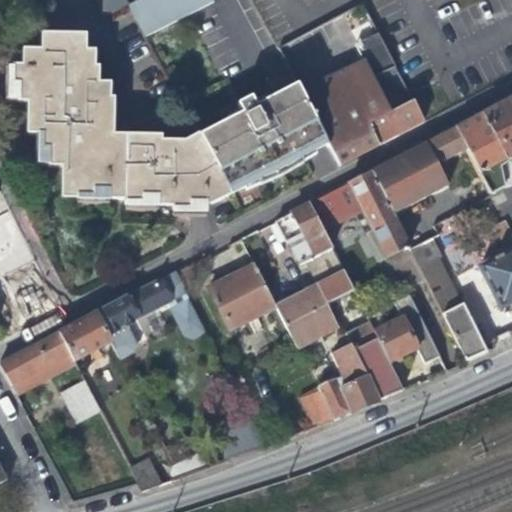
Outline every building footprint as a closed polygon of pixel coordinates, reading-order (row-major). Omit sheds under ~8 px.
[(19,0),(39,39),(63,26),(49,0),(19,0)] [(93,0),(97,8),(98,8),(113,0),(93,0)] [(127,7),(123,0),(113,0),(98,8),(103,19),(127,7)] [(144,0),(128,8),(132,17),(144,38),(190,14),(211,3),(209,0),(144,0)] [(81,40),(39,39),(37,57),(19,55),(17,71),(7,70),(6,86),(11,86),(10,101),(27,103),(26,134),(33,134),(38,134),(37,148),(43,149),(42,166),(59,166),(59,198),(89,198),(90,190),(105,191),(105,198),(116,198),(121,199),(120,203),(141,204),(141,197),(156,198),(156,204),(173,205),(189,206),(209,206),(220,200),(231,195),(201,140),(192,146),(184,150),(155,150),(155,144),(106,143),(101,143),(103,134),(106,135),(107,104),(99,104),(100,88),(92,88),(93,72),(85,72),(86,55),(81,55),(81,43),(81,40)] [(299,96),(326,146),(327,147),(337,166),(353,158),(374,147),(367,132),(390,121),(373,78),(394,70),(378,39),(356,50),(363,66),(299,96)] [(0,84),(0,100),(10,101),(11,86),(6,86),(7,70),(1,70),(0,84)] [(313,155),(327,147),(326,146),(303,103),(299,96),(295,88),(283,94),(254,109),(249,101),(235,109),(240,117),(199,137),(201,140),(231,195),(232,197),(259,183),(260,187),(281,179),(299,166),(298,163),(313,155)] [(511,155),(511,99),(510,101),(480,116),(503,160),(511,155)] [(415,109),(367,132),(374,147),(423,122),(415,109)] [(504,162),(503,160),(480,116),(468,123),(454,130),(465,151),(477,175),(483,185),(489,196),(511,184),(511,183),(511,176),(506,164),(504,162)] [(465,151),(454,130),(424,145),(433,159),(437,160),(444,162),(456,156),(465,151)] [(31,165),(42,166),(43,149),(37,148),(38,134),(33,134),(31,165)] [(404,156),(386,165),(385,173),(401,203),(408,207),(446,187),(424,145),(404,156)] [(386,165),(369,174),(390,215),(391,216),(408,207),(401,203),(385,173),(386,165)] [(400,291),(423,281),(417,270),(408,252),(391,216),(390,215),(369,174),(347,185),(363,218),(400,291)] [(511,186),(511,184),(489,196),(490,199),(503,224),(511,239),(511,186)] [(347,185),(308,206),(323,236),(345,226),(363,218),(347,185)] [(0,250),(21,241),(0,200),(0,250)] [(188,217),(189,206),(173,205),(172,217),(181,217),(188,217)] [(297,267),(298,266),(330,250),(323,236),(308,206),(274,223),(297,267)] [(498,311),(511,304),(511,239),(503,224),(493,229),(501,243),(507,255),(480,268),(477,269),(485,285),(498,311)] [(431,241),(408,252),(417,270),(437,260),(440,258),(431,241)] [(474,257),(480,268),(507,255),(501,243),(475,257),(474,257)] [(298,266),(311,290),(342,274),(338,266),(330,250),(298,266)] [(425,285),(440,316),(460,306),(437,260),(417,270),(423,281),(425,285)] [(227,332),(274,309),(252,267),(224,281),(205,290),(227,332)] [(293,299),(274,309),(283,328),(325,306),(341,297),(351,292),(342,274),(311,290),(293,299)] [(206,339),(173,275),(93,316),(108,345),(116,361),(130,355),(133,347),(123,327),(154,311),(164,306),(182,339),(193,345),(206,339)] [(341,297),(356,327),(366,322),(365,321),(363,316),(360,310),(351,292),(341,297)] [(35,298),(0,315),(0,332),(3,338),(44,316),(35,298)] [(335,326),(325,306),(283,328),(294,348),(335,326)] [(484,354),(460,306),(440,316),(464,363),(484,354)] [(380,313),(365,321),(366,322),(387,364),(409,354),(417,350),(414,346),(428,340),(414,314),(386,327),(380,313)] [(71,363),(108,345),(93,316),(82,322),(56,336),(67,356),(71,363)] [(382,390),(396,382),(387,364),(366,322),(356,327),(344,334),(375,396),(377,401),(385,397),(382,390)] [(339,375),(315,388),(332,421),(351,412),(377,402),(377,401),(375,396),(344,334),(337,337),(342,346),(328,354),(339,375)] [(7,387),(67,356),(56,336),(0,364),(0,374),(2,377),(7,387)] [(98,414),(81,382),(59,394),(76,425),(98,414)] [(382,390),(385,397),(395,392),(400,390),(398,386),(396,382),(382,390)] [(302,403),(315,427),(332,421),(315,388),(304,394),(302,403)] [(229,456),(264,444),(249,416),(219,432),(224,441),(216,445),(220,452),(223,458),(229,456)] [(129,464),(139,481),(143,489),(151,486),(160,482),(147,456),(129,464)] [(192,457),(170,462),(176,476),(202,467),(198,459),(192,457)] [(169,478),(176,476),(170,462),(167,466),(166,471),(169,478)]
